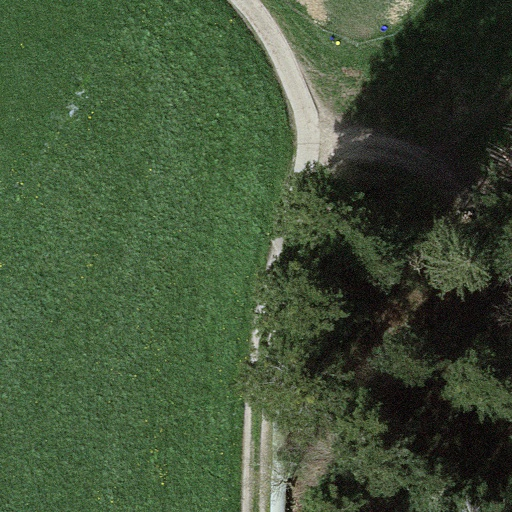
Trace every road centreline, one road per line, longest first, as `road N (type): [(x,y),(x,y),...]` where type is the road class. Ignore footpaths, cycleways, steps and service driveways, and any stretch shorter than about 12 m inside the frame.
road 1 (track): [(243,0),(266,28),(294,97),(300,163),(269,354),(255,511)]
road 2 (track): [(300,163),(459,142),(511,100)]
